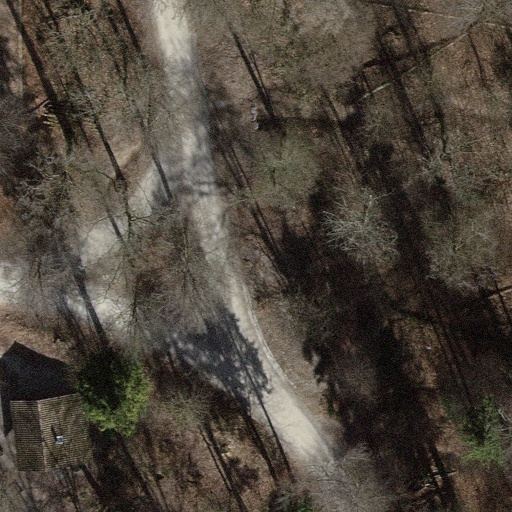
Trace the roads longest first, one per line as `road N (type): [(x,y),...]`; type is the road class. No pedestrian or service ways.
road 1 (track): [(164,0),(245,374)]
road 2 (track): [(0,286),(143,326),(245,374)]
road 3 (track): [(56,296),(141,195),(190,110)]
road 4 (track): [(245,374),(362,511)]
